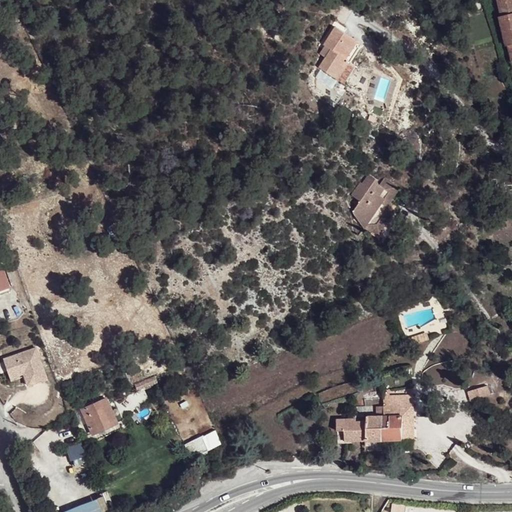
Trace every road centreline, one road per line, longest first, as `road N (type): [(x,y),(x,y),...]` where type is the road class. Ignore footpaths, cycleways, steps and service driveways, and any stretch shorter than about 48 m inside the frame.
road 1 (secondary): [(511,491),(301,479)]
road 2 (unknown): [(511,147),(453,69),(372,9)]
road 3 (unknown): [(511,321),(407,188)]
